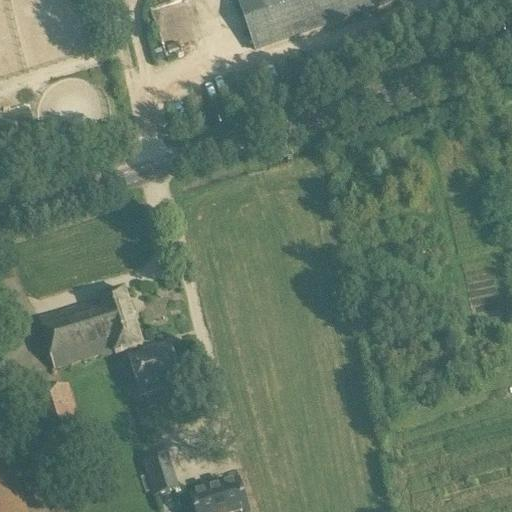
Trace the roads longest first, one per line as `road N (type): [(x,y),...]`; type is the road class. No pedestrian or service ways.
road 1 (unclassified): [(0,221),(511,58)]
road 2 (unknown): [(184,250),(36,299),(10,364),(25,425)]
road 3 (unknown): [(184,250),(220,392),(212,442),(193,468)]
road 4 (unknown): [(158,141),(119,0)]
road 5 (unknown): [(175,129),(136,30),(144,0)]
